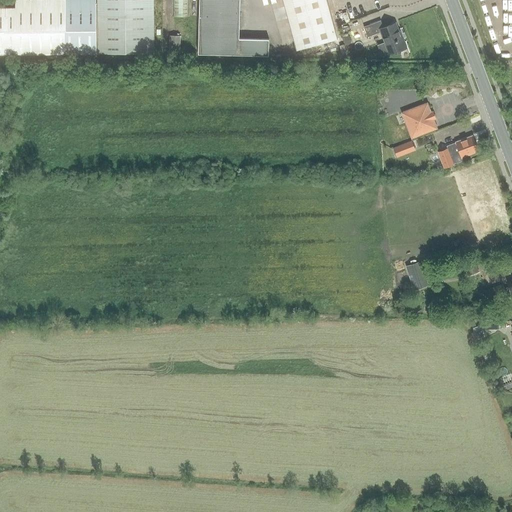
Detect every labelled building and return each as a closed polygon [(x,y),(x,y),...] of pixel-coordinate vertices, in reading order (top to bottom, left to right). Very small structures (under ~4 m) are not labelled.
[(0,54),(67,54),(154,53),(153,0),(15,0),(15,8),(0,8),(0,54)] [(172,0),(173,17),(188,17),(188,0),(172,0)] [(199,0),(198,54),(268,56),(269,40),(239,39),(239,0),(199,0)] [(282,0),(296,50),(337,39),(326,0),(282,0)] [(404,47),(406,47),(404,41),(402,42),(395,23),(383,28),(380,21),(363,27),(367,37),(381,32),(389,55),(405,49),(404,47)] [(347,33),(342,35),(345,45),(352,43),(349,36),(348,36),(347,33)] [(169,52),(180,52),(180,36),(169,36),(169,52)] [(403,114),(412,137),(435,128),(426,105),(403,114)] [(447,149),(438,152),(444,168),(464,160),(462,157),(470,154),(470,153),(477,150),(472,137),(462,141),(462,140),(446,146),(447,149)] [(412,141),(401,145),(404,153),(415,149),(412,141)] [(474,259),(463,263),(467,276),(479,272),(474,259)] [(420,262),(406,266),(413,290),(427,286),(420,262)] [(511,297),(511,280),(507,283),(508,287),(504,288),(503,284),(484,291),(488,304),(508,297),(511,296),(511,297)] [(485,320),(485,329),(498,329),(498,320),(485,320)] [(497,376),(501,385),(511,380),(511,379),(509,372),(497,376)]
